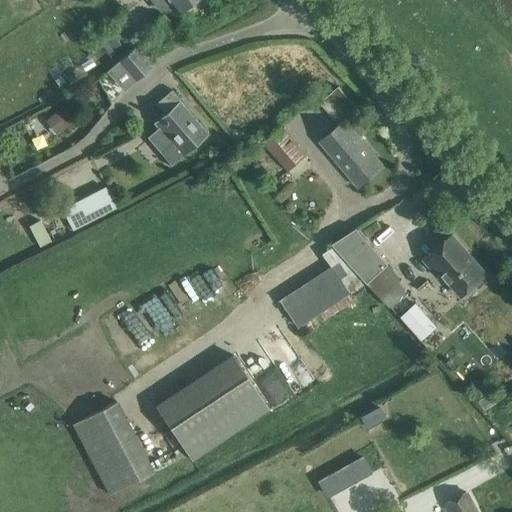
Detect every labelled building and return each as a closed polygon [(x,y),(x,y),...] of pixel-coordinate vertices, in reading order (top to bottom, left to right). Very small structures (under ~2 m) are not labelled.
[(153,0),(161,10),(170,2),(179,12),(193,0),(153,0)] [(163,13),(152,22),(164,36),(175,28),(163,13)] [(137,50),(134,47),(104,71),(120,91),(151,66),(137,50)] [(357,188),(369,178),(384,165),(345,120),(358,108),(338,86),(321,101),(340,124),(318,142),(357,188)] [(166,112),(157,119),(161,123),(158,126),(161,130),(158,132),(166,141),(168,139),(171,142),(161,151),(171,163),(207,133),(171,90),(157,102),(166,112)] [(60,107),(45,119),(57,134),(72,122),(60,107)] [(311,165),(293,145),(281,131),(269,141),(267,139),(249,154),(261,168),(275,157),(288,171),(289,170),(296,178),(311,165)] [(106,186),(62,209),(73,229),(116,205),(106,186)] [(40,219),(30,224),(40,245),(50,240),(40,219)] [(453,234),(452,234),(444,224),(426,239),(434,249),(422,259),(438,278),(441,275),(459,296),(474,283),(479,288),(487,281),(485,274),(486,273),(453,234)] [(368,282),(388,264),(357,228),(333,243),(368,282)] [(333,266),(281,299),(299,326),(350,293),(333,266)] [(414,303),(400,315),(421,339),(435,326),(414,303)] [(233,353),(156,405),(193,459),(270,408),(233,353)] [(483,378),(471,381),(475,397),(490,393),(487,382),(484,383),(483,378)] [(120,399),(74,423),(109,492),(156,469),(120,399)] [(370,410),(361,415),(367,428),(377,422),(370,410)] [(335,471),(320,479),(329,495),(343,486),(335,471)] [(476,511),(466,493),(446,503),(450,511),(476,511)]
